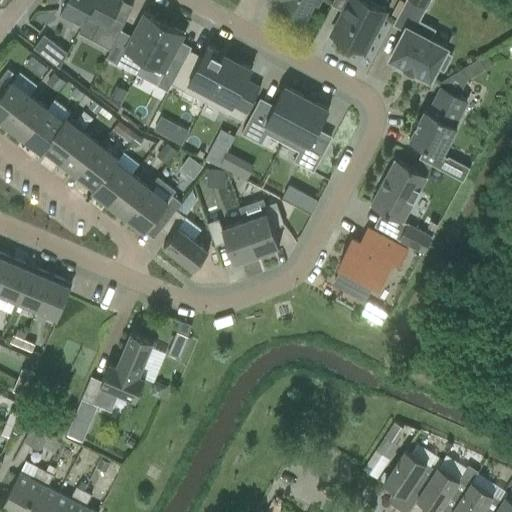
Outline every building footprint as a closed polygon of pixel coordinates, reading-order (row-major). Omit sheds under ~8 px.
[(83,25),(88,16),(96,0),(62,0),(60,4),(63,6),(59,13),(83,25)] [(123,0),(96,0),(88,16),(100,23),(91,38),(110,49),(121,29),(125,22),(115,16),(123,1),(123,0)] [(272,0),(280,4),(279,6),(304,19),(313,3),(317,5),(319,0),(272,0)] [(365,0),(348,0),(331,34),(365,51),(386,11),(365,0)] [(411,0),(426,8),(430,0),(411,0)] [(140,68),(166,19),(165,19),(164,21),(144,11),(131,34),(121,29),(110,49),(106,57),(117,63),(124,50),(143,60),(139,67),(140,68)] [(166,20),(166,19),(140,68),(141,68),(145,61),(164,71),(160,78),(171,84),(183,62),(173,56),(185,33),(165,22),(166,20)] [(446,50),(447,47),(431,39),(436,28),(417,19),(412,29),(406,26),(390,58),(430,79),(437,67),(444,71),(453,54),(446,50)] [(44,34),(34,47),(59,67),(67,52),(44,34)] [(206,102),(231,56),(208,44),(202,56),(190,50),(172,83),(184,90),(206,102)] [(242,120),(260,86),(247,79),(253,68),(231,56),(206,102),(242,120)] [(462,68),(468,79),(485,69),(483,66),(478,58),(462,68)] [(48,68),(39,61),(32,70),(41,77),(48,68)] [(0,118),(7,124),(30,94),(13,81),(17,75),(8,67),(0,77),(0,91),(2,93),(0,96),(0,118)] [(55,73),(47,83),(58,91),(66,82),(55,73)] [(283,142),(307,97),(285,85),(272,109),(258,102),(242,133),(262,143),(267,134),(283,142)] [(414,129),(409,139),(441,155),(457,126),(455,124),(467,100),(441,86),(428,111),(425,109),(420,118),(417,117),(411,128),(414,129)] [(85,94),(76,87),(71,94),(79,101),(85,94)] [(25,137),(47,107),(30,94),(7,124),(25,137)] [(307,97),(283,142),(299,151),(294,160),(314,171),(330,140),(316,133),(329,109),(307,97)] [(101,107),(93,101),(88,107),(96,113),(101,107)] [(42,151),(44,147),(67,118),(66,117),(64,120),(47,107),(25,137),(42,151)] [(44,147),(61,160),(84,131),(67,118),(44,147)] [(189,130),(175,123),(167,137),(182,145),(189,130)] [(135,133),(130,129),(125,136),(130,140),(135,133)] [(100,144),(84,131),(61,160),(78,173),(100,144)] [(144,140),(137,135),(131,142),(138,148),(144,140)] [(168,142),(159,153),(170,161),(178,150),(168,142)] [(95,186),(117,157),(100,144),(78,173),(95,186)] [(226,151),(212,144),(205,158),(219,165),(226,151)] [(237,157),(226,151),(219,165),(229,171),(237,157)] [(180,167),(194,177),(202,165),(189,155),(180,167)] [(471,167),(450,156),(443,169),(464,180),(471,167)] [(110,203),(132,173),(116,161),(118,158),(117,157),(95,186),(92,189),(110,203)] [(427,175),(395,158),(371,204),(402,221),(427,175)] [(226,170),(207,169),(206,181),(206,186),(224,187),(225,182),(226,170)] [(150,187),(149,186),(132,173),(110,203),(127,216),(150,187)] [(167,220),(176,209),(181,201),(172,194),(176,190),(158,176),(149,186),(150,187),(127,216),(145,230),(158,213),(167,220)] [(176,209),(184,215),(197,199),(192,188),(181,201),(176,209)] [(309,194),(302,207),(311,212),(318,198),(309,194)] [(240,206),(244,219),(258,257),(274,251),(273,247),(279,245),(273,228),(284,224),(276,201),(266,204),(264,197),(240,206)] [(184,215),(176,209),(167,220),(161,227),(171,235),(163,244),(193,267),(208,248),(178,225),(186,216),(184,215)] [(215,245),(227,241),(234,261),(240,259),(241,263),(258,257),(244,219),(222,227),(219,218),(207,222),(215,245)] [(399,239),(423,252),(433,234),(408,221),(399,239)] [(339,264),(342,266),(334,282),(364,298),(373,282),(379,285),(392,260),(398,263),(406,248),(368,228),(361,242),(352,238),(339,264)] [(0,284),(12,256),(0,251),(0,284)] [(0,284),(0,292),(17,300),(30,268),(24,265),(25,262),(12,256),(0,284)] [(17,300),(37,308),(52,273),(39,268),(37,271),(30,268),(17,300)] [(65,279),(52,273),(37,308),(58,317),(71,285),(64,282),(65,279)] [(368,302),(362,312),(382,323),(388,313),(368,302)] [(131,331),(117,365),(139,374),(153,340),(131,331)] [(177,331),(167,353),(179,358),(188,336),(177,331)] [(10,341),(21,346),(25,339),(13,333),(10,341)] [(25,339),(21,346),(33,351),(36,344),(25,339)] [(145,377),(139,374),(117,365),(110,362),(102,380),(91,375),(81,397),(93,402),(111,410),(118,391),(136,399),(145,377)] [(16,379),(24,382),(29,371),(21,368),(16,379)] [(20,393),(24,382),(16,379),(12,390),(20,393)] [(154,382),(150,394),(161,398),(165,386),(154,382)] [(10,411),(6,421),(13,425),(18,414),(10,411)] [(75,416),(67,434),(83,441),(90,423),(75,416)] [(9,435),(13,425),(6,421),(1,432),(9,435)] [(41,449),(42,447),(47,436),(31,428),(24,441),(41,449)] [(414,482),(423,489),(436,469),(426,463),(406,449),(383,483),(394,490),(391,495),(401,502),(414,482)] [(110,464),(101,459),(100,461),(97,467),(106,472),(110,464)] [(472,480),(478,471),(468,464),(466,467),(462,474),(472,480)] [(424,511),(425,511),(438,511),(444,503),(453,509),(472,480),(462,474),(459,479),(439,465),(436,469),(423,489),(416,499),(427,506),(424,511)] [(21,511),(23,511),(45,470),(38,466),(32,477),(20,471),(4,503),(21,511)] [(23,511),(48,511),(59,491),(47,485),(53,474),(45,470),(23,511)] [(494,511),(502,500),(483,487),(472,480),(453,509),(451,511),(494,511)] [(72,511),(84,490),(77,486),(71,497),(59,491),(48,511),(72,511)] [(511,511),(511,488),(511,489),(509,493),(507,492),(502,500),(494,511),(511,511)] [(84,490),(72,511),(97,511),(98,511),(86,506),(92,494),(84,490)]
